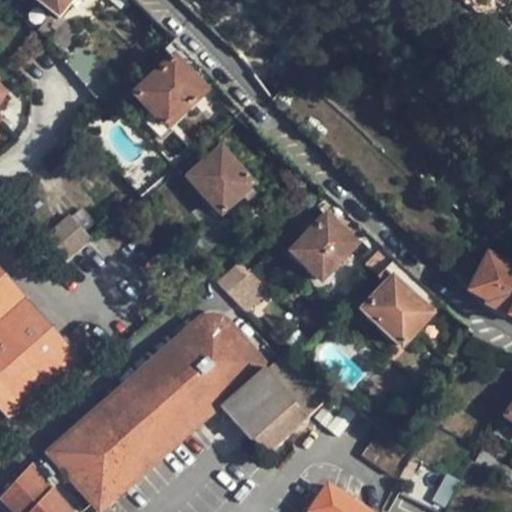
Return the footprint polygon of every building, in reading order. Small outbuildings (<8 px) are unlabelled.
[(73,0),(35,0),(58,18),(73,0)] [(151,40),(161,30),(146,15),(136,26),(151,40)] [(47,41),(61,55),(78,34),(64,21),(47,41)] [(167,127),(214,81),(187,53),(175,40),(165,50),(173,58),(135,94),(136,95),(167,127)] [(103,91),(114,78),(81,41),(65,61),(96,99),(103,91)] [(103,91),(112,100),(124,89),(114,78),(103,91)] [(172,133),(167,127),(136,95),(127,103),(163,141),(172,133)] [(254,185),(221,148),(188,177),(221,214),(254,185)] [(473,200),(481,191),(462,174),(454,183),(473,200)] [(358,242),(368,232),(337,203),(328,213),(358,242)] [(69,213),(44,235),(67,261),(92,239),(69,213)] [(321,280),(358,242),(328,213),(291,252),(321,280)] [(397,259),(383,246),(366,265),(378,276),(397,259)] [(190,280),(204,268),(188,251),(175,264),(190,280)] [(490,299),(488,303),(492,306),(494,312),(503,316),(509,314),(511,315),(511,265),(489,254),(472,290),(490,299)] [(401,345),(442,302),(397,259),(378,276),(387,284),(363,310),(401,345)] [(239,261),(217,282),(249,314),(271,293),(239,261)] [(0,413),(4,418),(75,356),(0,264),(0,413)] [(303,320),(318,335),(341,312),(319,291),(308,301),(315,308),(303,320)] [(0,498),(14,511),(69,511),(52,490),(68,477),(98,511),(221,406),(269,457),(330,399),(292,371),(280,358),(269,368),(231,325),(226,321),(221,317),(216,316),(210,316),(203,318),(198,321),(32,466),(31,466),(0,498)] [(361,458),(392,473),(402,453),(371,438),(361,458)] [(457,481),(449,477),(436,502),(444,507),(457,481)] [(367,511),(328,486),(310,511),(367,511)]
